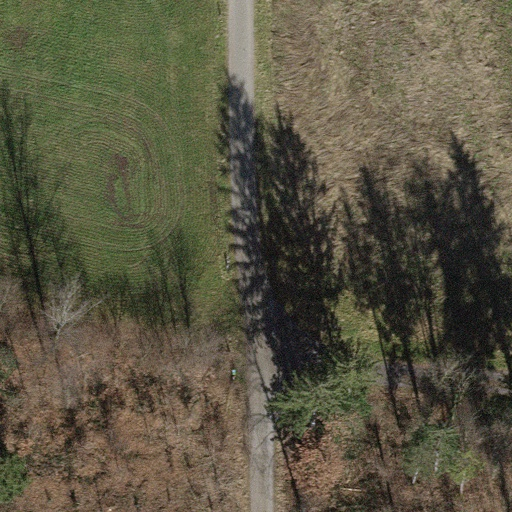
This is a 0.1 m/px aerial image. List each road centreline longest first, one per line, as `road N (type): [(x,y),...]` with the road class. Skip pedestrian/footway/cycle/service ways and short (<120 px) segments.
road 1 (track): [(261,330),(243,153),(242,0)]
road 2 (track): [(511,390),(261,330)]
road 3 (track): [(272,511),(261,330)]
